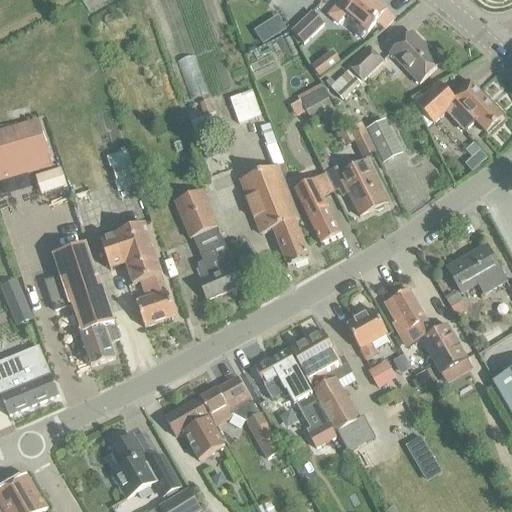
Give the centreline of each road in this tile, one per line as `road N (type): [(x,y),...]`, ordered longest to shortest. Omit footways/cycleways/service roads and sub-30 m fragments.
road 1 (residential): [(26,441),(326,283),(511,161)]
road 2 (unknown): [(326,283),(396,450)]
